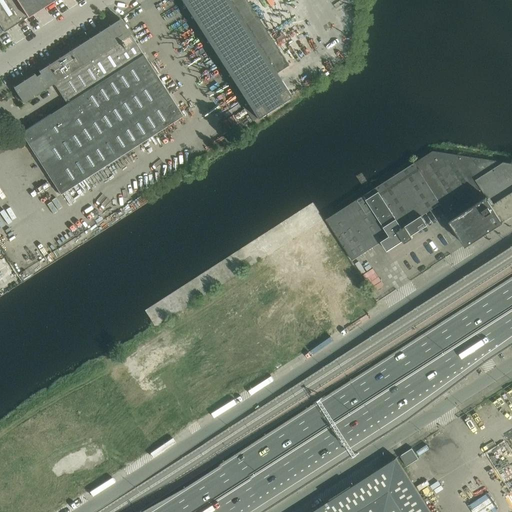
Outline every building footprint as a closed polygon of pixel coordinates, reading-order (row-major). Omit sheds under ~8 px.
[(23,10),(16,0),(0,0),(0,25),(2,29),(4,31),(21,20),(17,15),(23,10)] [(22,0),(31,14),(52,0),(22,0)] [(174,0),(252,121),(290,97),(275,74),(288,66),(246,0),(174,0)] [(23,10),(17,15),(21,20),(27,16),(23,10)] [(34,74),(13,87),(18,95),(15,96),(18,102),(21,100),(24,103),(45,90),(44,89),(48,87),(49,87),(54,84),(67,104),(21,133),(61,195),(183,116),(120,18),(38,71),(40,74),(36,76),(34,74)] [(466,246),(511,216),(511,163),(433,151),(365,195),(325,220),(352,261),(381,242),(387,251),(404,241),(405,243),(413,238),(412,235),(428,225),(422,216),(440,204),(451,221),(450,221),(466,246)] [(349,265),(336,273),(359,310),(371,302),(349,265)] [(450,449),(446,443),(438,431),(411,448),(411,449),(400,456),(406,467),(421,457),(426,465),(450,449)] [(430,511),(409,478),(396,458),(311,511),(430,511)]
